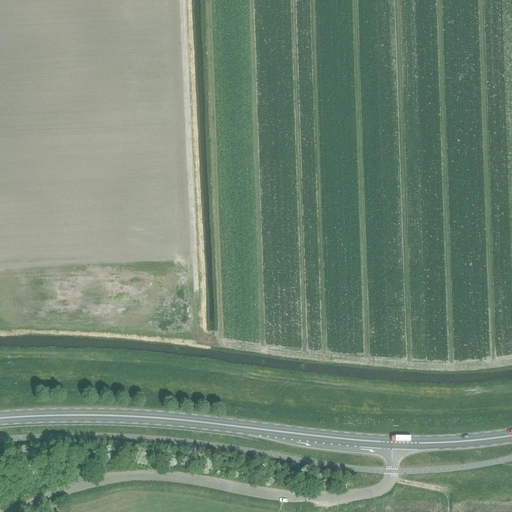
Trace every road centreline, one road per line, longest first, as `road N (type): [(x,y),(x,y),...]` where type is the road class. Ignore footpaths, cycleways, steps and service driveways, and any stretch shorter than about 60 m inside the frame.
road 1 (unclassified): [(18,511),(122,476),(346,497),(386,485),(392,443)]
road 2 (primary): [(392,443),(167,418),(0,418)]
road 3 (primary): [(511,435),(392,443)]
